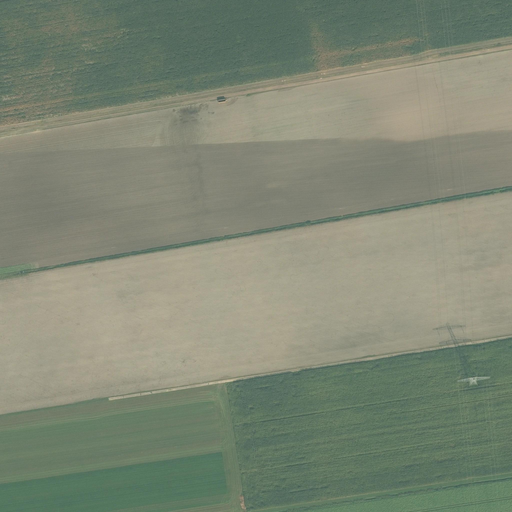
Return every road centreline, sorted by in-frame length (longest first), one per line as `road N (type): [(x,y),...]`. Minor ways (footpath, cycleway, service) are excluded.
road 1 (track): [(0,134),(511,46)]
road 2 (track): [(109,399),(511,337)]
